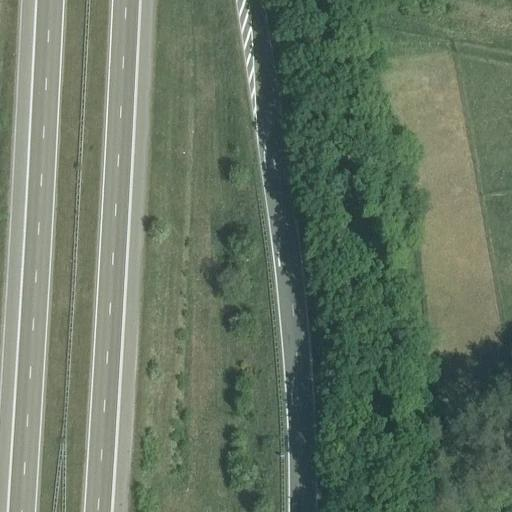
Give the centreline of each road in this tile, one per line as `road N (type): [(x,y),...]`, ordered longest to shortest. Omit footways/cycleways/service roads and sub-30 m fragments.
road 1 (trunk): [(301,511),(290,276),(248,0)]
road 2 (trunk): [(49,0),(16,511)]
road 3 (trunk): [(99,511),(127,0)]
